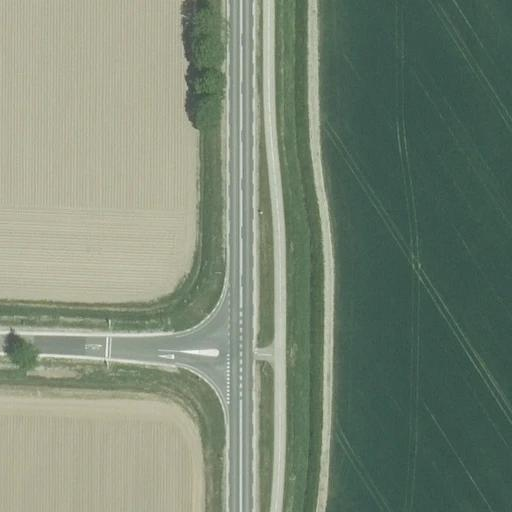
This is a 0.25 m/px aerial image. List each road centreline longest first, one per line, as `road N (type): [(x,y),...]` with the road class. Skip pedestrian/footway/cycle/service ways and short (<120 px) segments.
road 1 (secondary): [(240,341),(239,0)]
road 2 (secondary): [(239,511),(240,366)]
